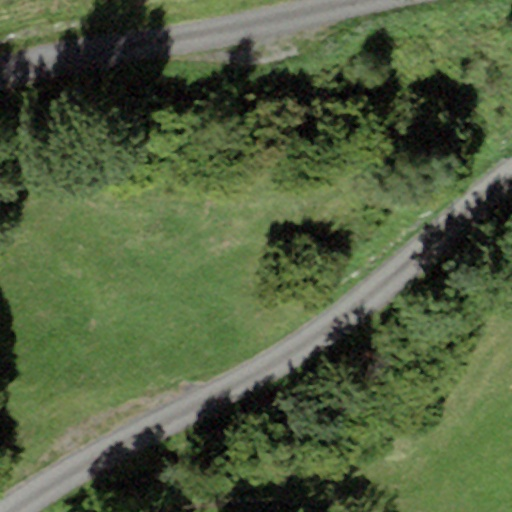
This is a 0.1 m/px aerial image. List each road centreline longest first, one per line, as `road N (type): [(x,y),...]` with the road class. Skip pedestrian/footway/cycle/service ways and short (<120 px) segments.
road 1 (unclassified): [(27,511),(235,397),(511,181)]
road 2 (unclassified): [(378,0),(87,52),(0,76)]
